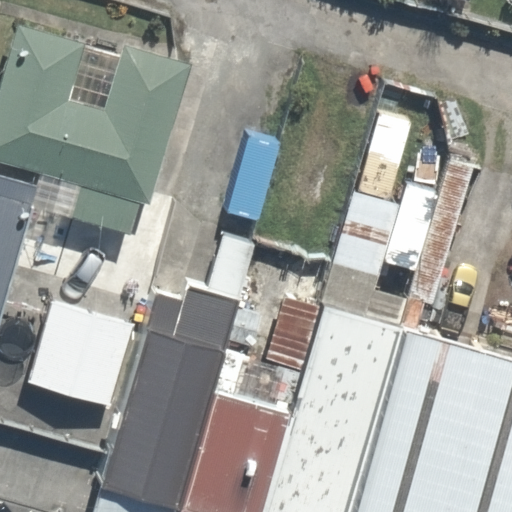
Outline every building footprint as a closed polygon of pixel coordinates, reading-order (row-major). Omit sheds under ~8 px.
[(0,161),(44,175),(34,208),(133,236),(192,63),(126,47),(104,108),(70,99),(87,44),(17,24),(0,83),(0,161)] [(0,299),(25,204),(0,196),(0,299)] [(100,488),(176,511),(178,511),(240,302),(190,286),(183,301),(158,293),(100,488)] [(131,325),(54,301),(29,380),(106,404),(131,325)] [(262,511),(349,511),(403,328),(324,304),(291,413),(262,511)] [(511,511),(511,357),(403,328),(349,511),(511,511)] [(178,511),(262,511),(291,413),(218,393),(178,511)]
